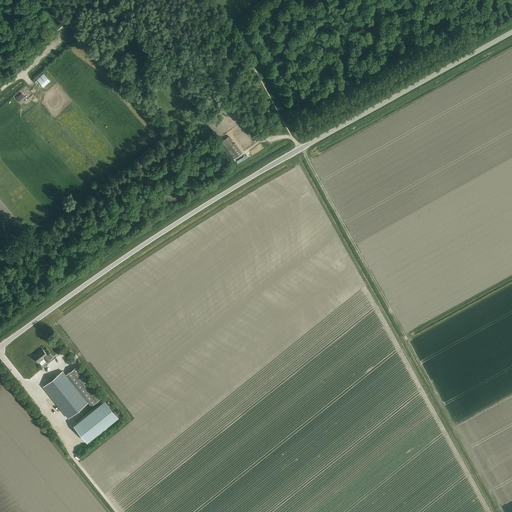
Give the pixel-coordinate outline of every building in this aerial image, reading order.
[(50,81),(44,74),(43,74),(37,80),(43,87),(50,81)] [(26,98),(22,93),(16,98),(21,103),(26,98)] [(221,141),(234,159),(241,153),(228,136),(221,141)] [(50,353),(47,355),(42,349),(33,356),(38,363),(44,358),(47,362),(53,357),(50,353)] [(91,406),(102,397),(77,366),(66,375),(88,402),(91,406)] [(66,375),(63,371),(43,387),(68,418),(88,402),(66,375)] [(105,400),(74,425),(87,442),(118,416),(105,400)]
